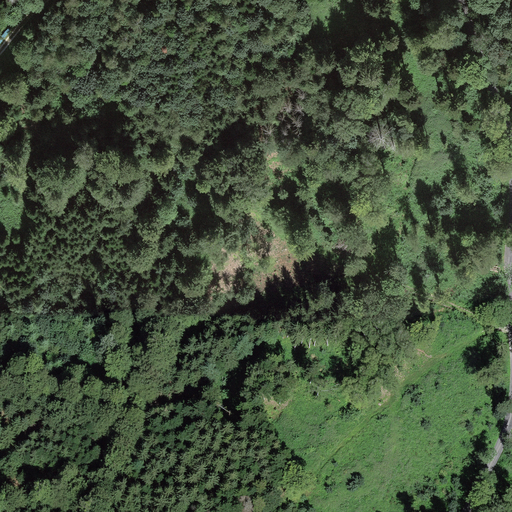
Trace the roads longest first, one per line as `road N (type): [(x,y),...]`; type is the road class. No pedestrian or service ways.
road 1 (track): [(511,338),(399,280),(341,276),(285,290),(140,357),(0,390)]
road 2 (tertiary): [(459,0),(511,149)]
road 3 (tertiary): [(511,401),(466,511)]
